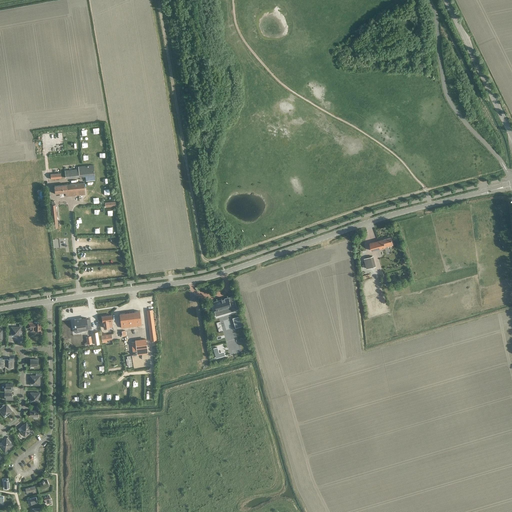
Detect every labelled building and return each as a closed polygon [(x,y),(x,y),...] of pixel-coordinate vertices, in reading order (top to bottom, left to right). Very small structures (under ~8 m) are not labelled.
[(78,169),(64,170),(65,178),(85,176),(85,181),(95,180),(94,175),(93,165),(78,166),(78,169)] [(54,185),(55,193),(65,192),(65,196),(85,194),(84,182),(54,185)] [(371,250),(393,245),(391,237),(369,243),(371,250)] [(366,268),(374,266),(372,256),(364,258),(366,268)] [(217,300),(213,302),(216,311),(220,310),(220,312),(227,310),(227,312),(232,311),(231,309),(237,307),(234,299),(229,300),(228,297),(221,299),(221,300),(218,301),(217,300)] [(150,340),(156,339),(152,309),(146,310),(150,340)] [(121,328),(141,325),(139,311),(119,313),(121,328)] [(109,327),(112,326),(111,322),(111,320),(112,320),(111,314),(101,316),(102,321),(103,328),(109,327)] [(86,317),(74,319),(75,327),(75,329),(83,327),(83,330),(91,328),(90,318),(86,318),(86,317)] [(40,328),(40,322),(34,321),(34,322),(27,322),(27,327),(31,327),(31,331),(34,331),(34,329),(39,330),(39,333),(42,333),(42,328),(40,328)] [(20,336),(20,326),(22,326),(22,323),(19,323),(19,326),(11,326),(11,334),(15,334),(15,336),(20,336)] [(137,354),(147,353),(145,339),(135,340),(137,354)] [(4,362),(4,366),(6,366),(9,366),(9,365),(13,365),(13,358),(9,358),(9,359),(6,359),(6,362),(4,362)] [(42,376),(42,373),(35,373),(35,375),(30,375),(30,383),(34,383),(34,385),(39,385),(39,376),(42,376)] [(8,392),(11,392),(11,390),(11,388),(13,388),(13,383),(5,383),(5,387),(4,387),(4,390),(8,390),(8,392)] [(11,392),(8,392),(8,390),(4,390),(4,392),(4,395),(5,395),(5,399),(13,399),(13,395),(11,395),(11,392)] [(39,402),(39,392),(30,392),(30,400),(34,400),(34,402),(39,402)] [(8,414),(12,411),(5,402),(2,405),(3,406),(0,408),(0,411),(3,415),(6,413),(8,414)] [(38,416),(38,407),(36,407),(36,410),(30,410),(30,416),(38,416)] [(24,436),(32,430),(26,422),(20,427),(23,430),(21,432),(24,436)] [(6,453),(8,452),(6,449),(12,445),(6,437),(0,442),(3,445),(1,447),(6,453)] [(52,501),(49,495),(46,497),(45,497),(43,498),(44,501),(46,500),(48,503),(52,501)]
